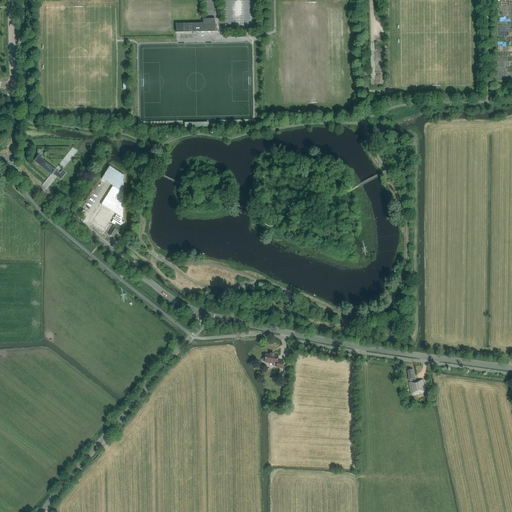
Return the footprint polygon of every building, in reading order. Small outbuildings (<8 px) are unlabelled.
[(176,33),(215,32),(217,32),(217,30),(215,30),(215,19),(204,19),(203,19),(203,23),(176,24),(176,33)] [(43,159),(42,150),(37,150),(37,162),(51,173),(55,169),(43,159)] [(101,205),(91,221),(96,224),(95,226),(100,229),(101,228),(106,231),(111,223),(114,225),(113,228),(112,228),(110,232),(108,235),(113,237),(115,234),(117,231),(119,232),(123,227),(122,227),(122,218),(123,218),(123,193),(123,176),(111,168),(103,181),(112,187),(101,205)] [(63,170),(56,177),(60,181),(67,173),(63,170)] [(292,300),(294,296),(285,292),(283,296),(291,300),(292,300)] [(264,362),(274,364),(273,366),(274,367),(276,367),(276,368),(282,369),(283,362),(277,361),(278,356),(273,355),(273,354),(270,354),(265,354),(265,358),(264,358),(263,358),(262,358),(262,359),(262,360),(262,361),(263,362),(264,362)] [(409,382),(411,394),(420,393),(420,394),(425,393),(422,380),(418,381),(418,380),(415,381),(415,379),(414,375),(413,370),(407,371),(408,377),(408,381),(410,380),(410,382),(409,382)]
